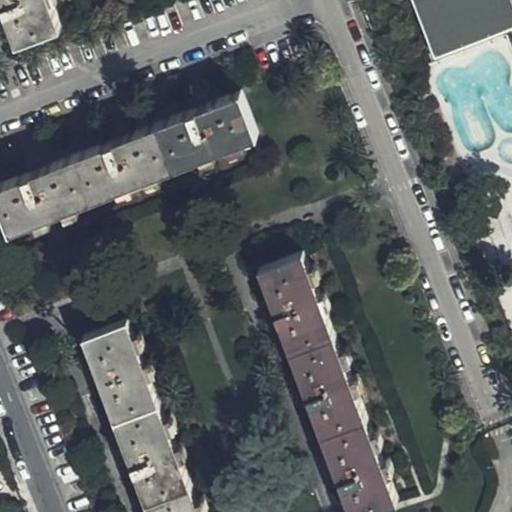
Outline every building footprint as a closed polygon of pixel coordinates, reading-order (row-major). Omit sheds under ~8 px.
[(12,0),(20,18),(64,3),(63,0),(12,0)] [(511,0),(417,0),(434,54),(511,30),(511,0)] [(0,164),(0,187),(9,211),(257,114),(240,70),(206,83),(205,77),(190,83),(193,89),(124,115),(122,110),(106,116),(109,121),(41,148),(39,142),(25,147),(28,153),(0,164)] [(306,232),(261,250),(356,496),(401,479),(306,232)] [(212,511),(131,300),(86,317),(160,511),(212,511)]
